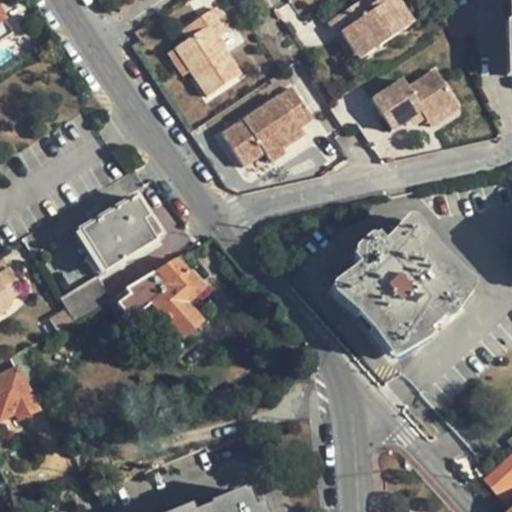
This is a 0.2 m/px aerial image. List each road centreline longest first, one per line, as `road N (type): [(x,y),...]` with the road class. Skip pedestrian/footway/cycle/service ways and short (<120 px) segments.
road 1 (residential): [(217,220),(511,149)]
road 2 (residential): [(65,0),(217,220)]
road 3 (residential): [(217,220),(348,375)]
road 4 (residential): [(473,511),(348,375)]
road 5 (residential): [(348,375),(358,511)]
road 6 (residential): [(511,117),(496,76),(485,0)]
